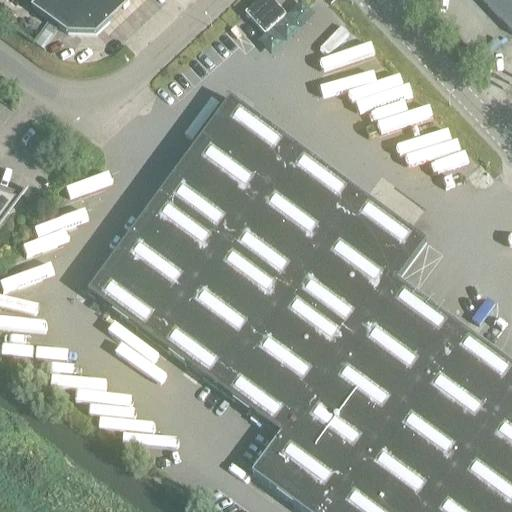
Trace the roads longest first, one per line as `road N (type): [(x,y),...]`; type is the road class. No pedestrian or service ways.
road 1 (unclassified): [(217,0),(74,126),(0,72)]
road 2 (unclassified): [(511,149),(374,0)]
